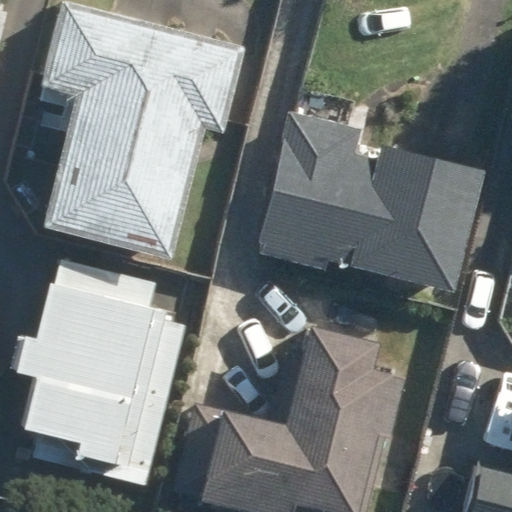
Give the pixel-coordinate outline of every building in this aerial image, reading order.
[(257,42),(98,0),(75,0),(55,78),(91,88),(56,222),(183,256),(217,125),(234,130),(257,42)] [(0,81),(18,6),(0,1),(0,81)] [(494,164),(294,117),(265,243),(465,290),(494,164)] [(184,309),(63,278),(49,333),(25,326),(14,368),(39,374),(20,447),(141,478),(184,309)] [(276,413),(201,395),(179,487),(282,511),(303,511),(308,495),(374,511),(394,425),(407,428),(421,373),(384,364),(391,333),(324,317),(317,346),(294,341),(276,413)] [(511,511),(511,357),(494,354),(468,511),(511,511)]
